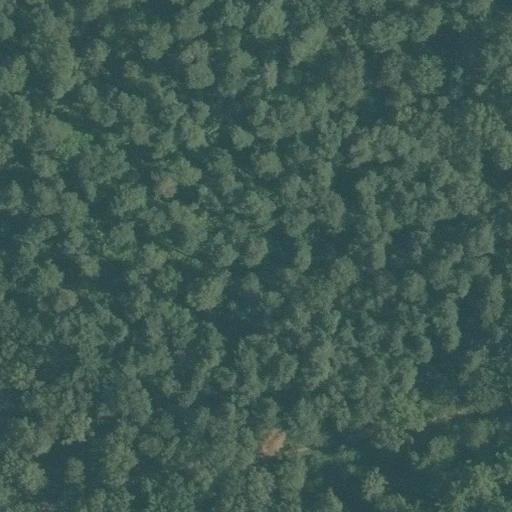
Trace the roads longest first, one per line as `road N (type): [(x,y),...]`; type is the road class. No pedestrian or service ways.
road 1 (track): [(511,390),(147,463),(29,511)]
road 2 (track): [(511,171),(339,0)]
